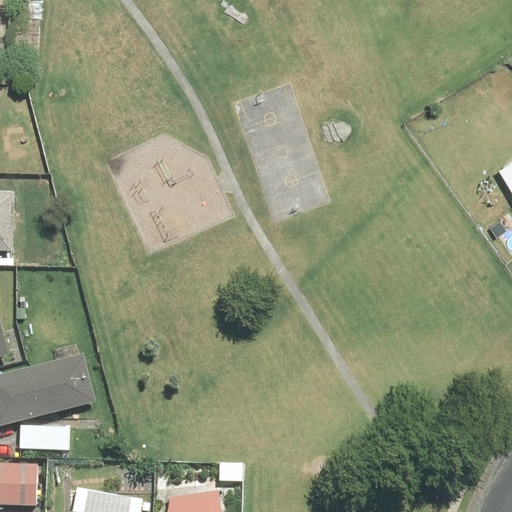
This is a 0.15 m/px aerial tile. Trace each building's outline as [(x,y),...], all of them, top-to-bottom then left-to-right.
[(511,160),(503,166),(511,180),(511,160)] [(0,251),(14,252),(16,192),(0,191),(0,251)] [(511,213),(493,227),(511,255),(511,213)] [(0,360),(13,357),(0,305),(0,360)] [(0,377),(0,428),(98,403),(86,355),(0,377)] [(75,428),(25,428),(25,451),(75,452),(75,428)] [(42,465),(0,463),(0,505),(41,506),(42,465)]
